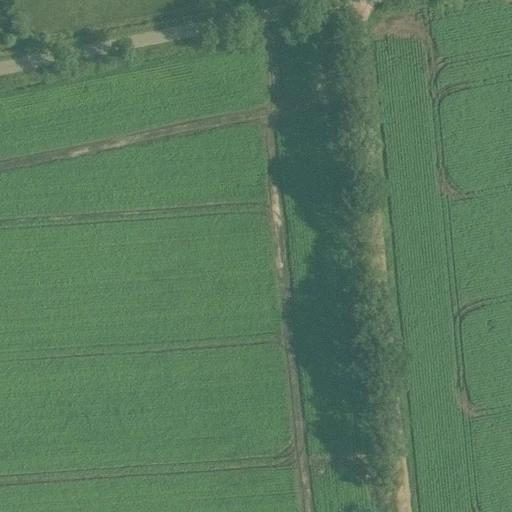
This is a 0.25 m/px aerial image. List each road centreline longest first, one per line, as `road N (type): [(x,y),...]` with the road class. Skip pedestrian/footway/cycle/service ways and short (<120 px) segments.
road 1 (track): [(350,0),(399,511)]
road 2 (unclassified): [(0,67),(338,0)]
